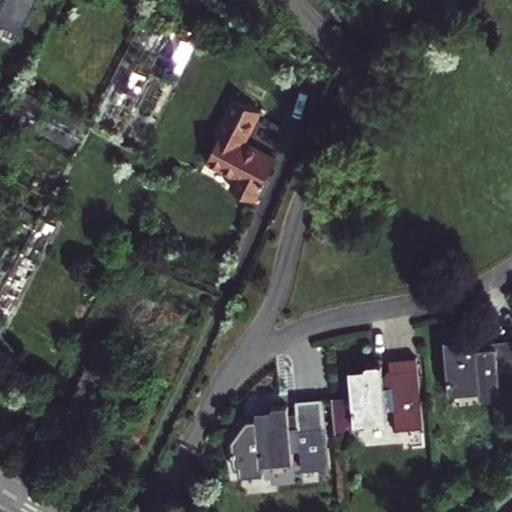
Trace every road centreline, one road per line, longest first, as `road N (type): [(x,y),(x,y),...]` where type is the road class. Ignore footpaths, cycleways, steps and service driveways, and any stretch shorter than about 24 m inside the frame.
road 1 (residential): [(251,349),(349,92),(346,56),(299,0)]
road 2 (residential): [(251,349),(312,322),(465,293),(511,269)]
road 3 (residential): [(163,511),(227,378),(251,349)]
